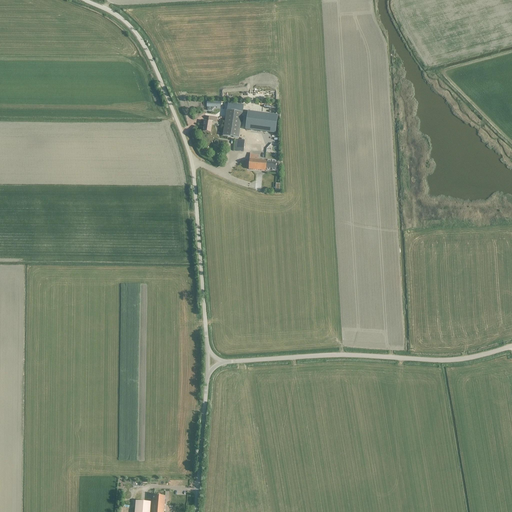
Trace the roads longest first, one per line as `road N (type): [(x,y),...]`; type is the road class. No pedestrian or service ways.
road 1 (unclassified): [(206,346),(188,151),(145,46),(127,22),(83,0)]
road 2 (unclassified): [(223,362),(326,355),(441,360),(511,346)]
road 3 (unclassified): [(195,511),(206,377)]
